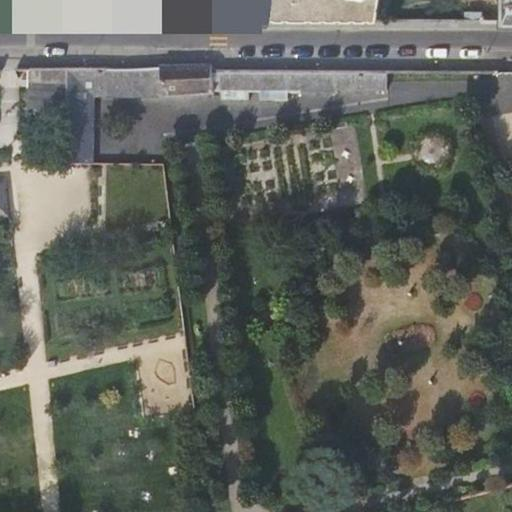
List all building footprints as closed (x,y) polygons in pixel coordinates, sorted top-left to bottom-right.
[(51,19),(53,0),(22,0),(20,19),(51,19)] [(53,0),(51,19),(152,20),(152,19),(151,18),(151,12),(149,10),(146,7),(144,4),(142,0),(53,0)] [(315,21),(377,21),(379,0),(266,0),(264,13),(264,20),(315,21)] [(264,13),(182,3),(181,4),(180,7),(178,10),(174,12),(170,13),(170,19),(169,19),(169,20),(211,20),(264,20),(264,13)] [(31,68),(28,109),(66,109),(67,162),(97,161),(166,159),(166,98),(214,94),(213,70),(212,66),(96,67),(31,68)] [(328,71),(332,95),(375,87),(372,71),(347,71),(328,71)] [(0,182),(0,215),(8,215),(5,182),(0,182)]
